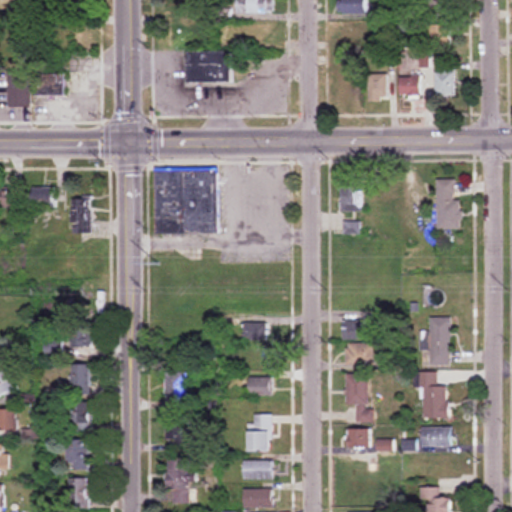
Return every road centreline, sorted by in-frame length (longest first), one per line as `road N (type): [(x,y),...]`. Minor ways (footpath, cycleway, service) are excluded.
road 1 (residential): [(312,511),(306,0)]
road 2 (residential): [(494,511),(490,0)]
road 3 (tertiary): [(511,139),(130,142)]
road 4 (residential): [(131,511),(130,142)]
road 5 (tertiary): [(130,142),(129,0)]
road 6 (tertiary): [(130,142),(0,142)]
